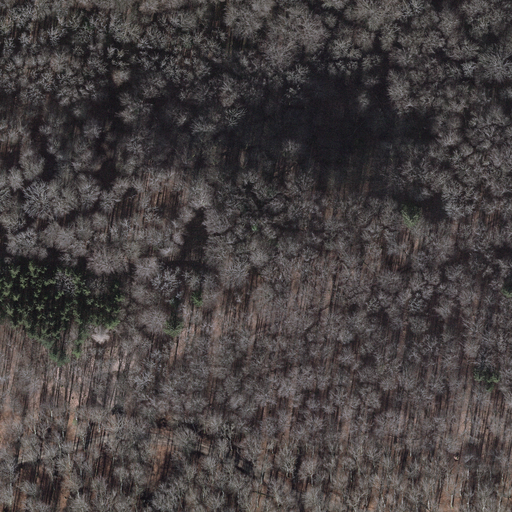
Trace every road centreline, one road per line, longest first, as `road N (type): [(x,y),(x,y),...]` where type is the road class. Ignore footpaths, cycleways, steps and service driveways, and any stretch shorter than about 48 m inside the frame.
road 1 (track): [(0,469),(82,442),(142,435),(212,448),(300,495)]
road 2 (track): [(367,286),(511,220)]
